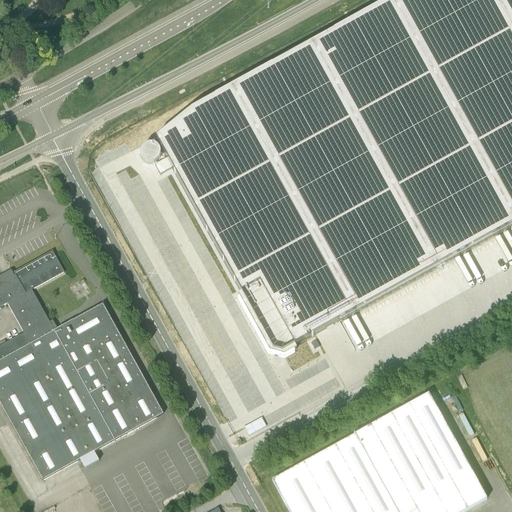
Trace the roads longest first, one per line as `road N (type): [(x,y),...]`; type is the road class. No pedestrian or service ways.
road 1 (tertiary): [(260,511),(51,136)]
road 2 (tertiary): [(51,136),(315,0)]
road 3 (tertiary): [(219,0),(34,104)]
